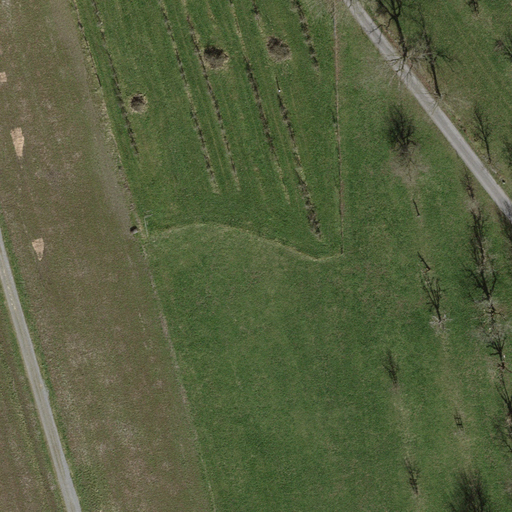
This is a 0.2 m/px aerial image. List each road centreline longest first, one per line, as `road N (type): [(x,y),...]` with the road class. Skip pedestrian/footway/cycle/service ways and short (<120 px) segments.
road 1 (track): [(75,511),(0,252)]
road 2 (track): [(511,214),(351,0)]
